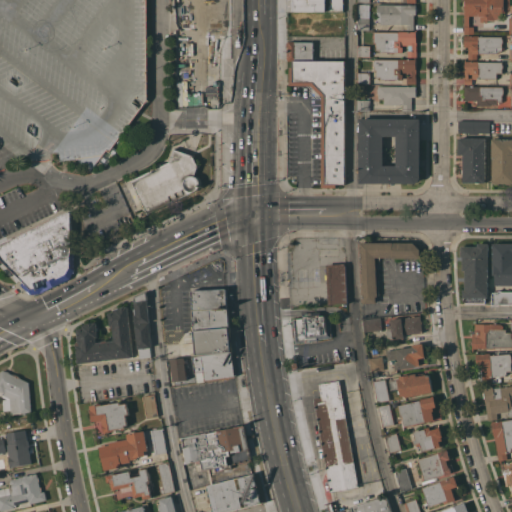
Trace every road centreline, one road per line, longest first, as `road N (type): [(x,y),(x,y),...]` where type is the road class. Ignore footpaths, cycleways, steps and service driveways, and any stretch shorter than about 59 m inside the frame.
road 1 (residential): [(441,0),(445,279),(472,440),(497,511)]
road 2 (tertiary): [(252,213),(282,224),(511,227)]
road 3 (tertiary): [(39,315),(80,511)]
road 4 (tertiary): [(511,201),(328,201)]
road 5 (primary): [(262,347),(296,511)]
